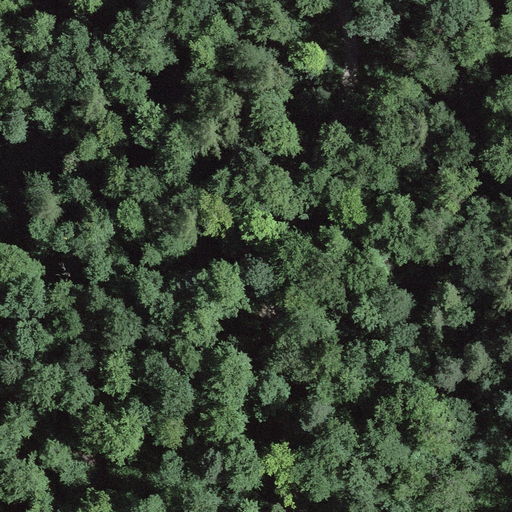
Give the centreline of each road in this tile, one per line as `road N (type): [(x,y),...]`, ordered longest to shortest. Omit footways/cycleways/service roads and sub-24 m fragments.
road 1 (track): [(303,511),(281,391),(278,257),(350,77),(339,0)]
road 2 (track): [(118,511),(69,407),(0,151)]
